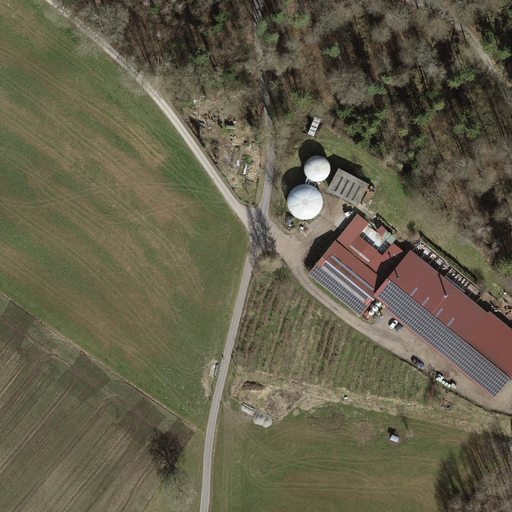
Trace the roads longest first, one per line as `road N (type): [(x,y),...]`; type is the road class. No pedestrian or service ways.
road 1 (track): [(259,226),(236,207),(153,93),(53,0)]
road 2 (track): [(205,511),(213,416),(259,226)]
road 3 (track): [(259,226),(270,146),(258,0)]
road 4 (track): [(412,0),(480,56),(511,104)]
